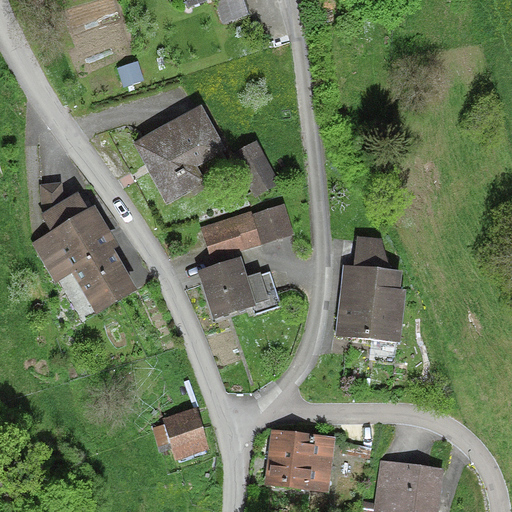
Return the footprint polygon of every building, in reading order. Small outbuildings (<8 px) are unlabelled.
[(240,0),(184,0),(187,9),(213,0),(214,0),(222,25),(246,16),(240,0)] [(138,84),(135,74),(120,78),(124,88),(138,84)] [(166,202),(187,190),(179,175),(220,152),(198,113),(136,148),(166,202)] [(273,186),(254,149),(235,159),(254,196),(273,186)] [(58,188),(39,190),(42,221),(92,307),(127,287),(77,200),(60,210),(58,188)] [(281,208),(251,218),(260,247),(290,237),(281,208)] [(230,224),(201,233),(210,262),(239,253),(230,224)] [(335,338),(395,345),(401,294),(393,293),(395,275),(385,274),(378,246),(357,243),(353,271),(344,270),(341,290),(354,291),(352,308),(345,307),(344,318),(338,317),(335,338)] [(214,319),(250,308),(253,317),(279,309),(268,275),(242,283),(237,267),(205,277),(208,285),(203,286),(214,319)] [(158,454),(171,450),(174,461),(204,451),(194,413),(163,423),(165,429),(152,432),(158,454)] [(274,434),(272,451),(267,487),(324,494),(331,443),(314,440),(274,434)] [(398,472),(393,510),(408,511),(431,511),(436,477),(398,472)]
